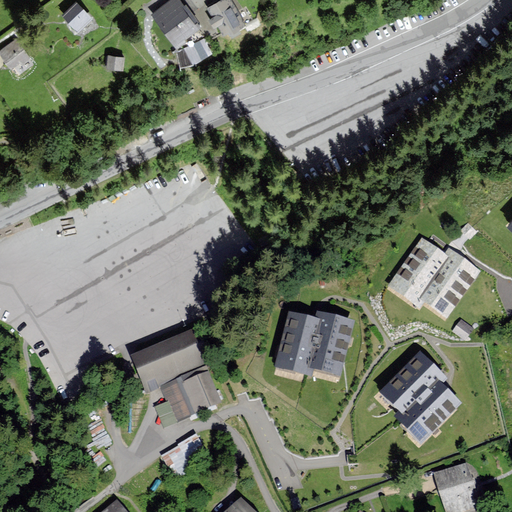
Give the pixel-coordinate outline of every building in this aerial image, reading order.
[(180,0),(173,0),(154,13),(177,46),(201,29),(180,0)] [(235,0),(223,0),(210,7),(225,36),(248,24),(235,0)] [(78,1),(64,15),(81,31),(94,17),(78,1)] [(21,40),(3,52),(14,68),(32,56),(21,40)] [(206,40),(188,50),(195,64),(213,54),(206,40)] [(109,55),(107,67),(125,69),(126,57),(109,55)] [(143,194),(158,194),(159,180),(143,179),(143,194)] [(133,190),(106,195),(108,206),(136,201),(133,190)] [(209,195),(217,207),(225,202),(218,190),(209,195)] [(202,194),(180,207),(208,252),(229,239),(202,194)] [(444,258),(420,242),(389,290),(423,312),(427,306),(447,320),(479,272),(448,252),(444,258)] [(18,280),(42,329),(67,316),(63,307),(73,302),(77,311),(91,305),(78,278),(86,273),(74,247),(42,262),(44,268),(18,280)] [(316,326),(290,320),(276,373),(312,381),(313,374),(340,381),(353,328),(318,319),(316,326)] [(106,329),(83,339),(93,364),(117,354),(106,329)] [(147,393),(162,387),(177,423),(220,405),(205,369),(210,367),(196,334),(133,360),(147,393)] [(445,384),(420,360),(382,398),(402,418),(396,424),(421,448),(459,409),(440,390),(445,384)] [(78,384),(78,372),(52,372),(52,384),(78,384)] [(196,439),(164,458),(176,479),(208,460),(196,439)] [(467,465),(436,475),(447,511),(466,511),(481,507),(467,465)] [(254,511),(242,499),(227,511),(254,511)] [(105,511),(124,511),(118,503),(105,511)]
